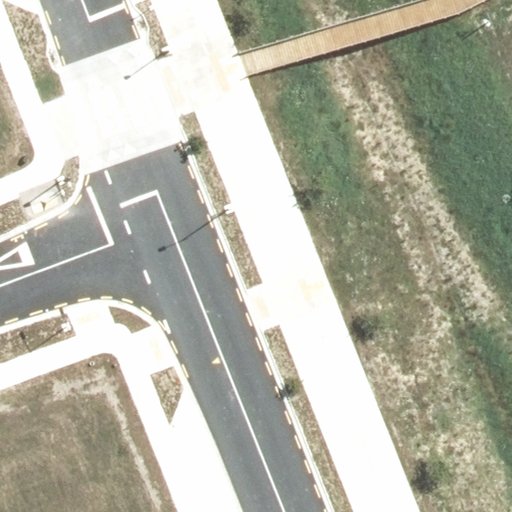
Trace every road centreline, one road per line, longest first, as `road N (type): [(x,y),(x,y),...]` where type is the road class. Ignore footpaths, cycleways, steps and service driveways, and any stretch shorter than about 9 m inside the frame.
road 1 (residential): [(283,511),(169,221)]
road 2 (residential): [(169,221),(81,0)]
road 3 (residential): [(0,286),(169,221)]
